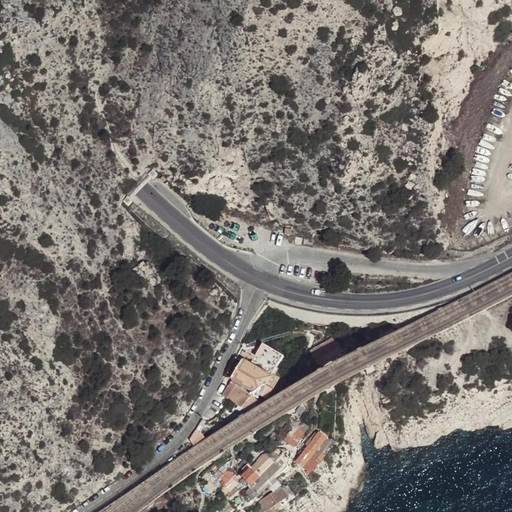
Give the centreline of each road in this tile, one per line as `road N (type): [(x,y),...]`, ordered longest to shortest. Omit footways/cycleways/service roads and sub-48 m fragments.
road 1 (primary): [(0,54),(199,242),(262,282)]
road 2 (residential): [(262,282),(172,451),(82,511)]
road 3 (primary): [(262,282),(321,299),(395,301),(511,256)]
